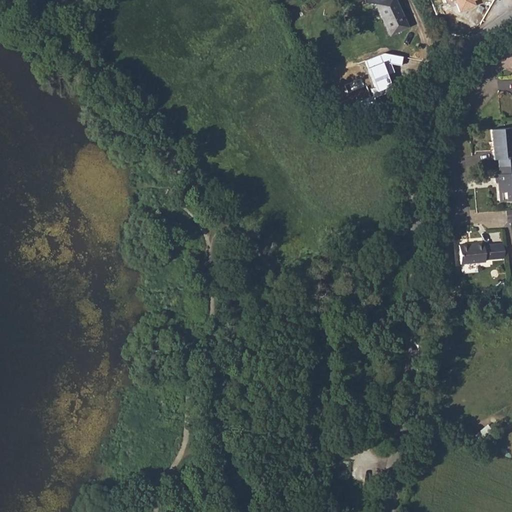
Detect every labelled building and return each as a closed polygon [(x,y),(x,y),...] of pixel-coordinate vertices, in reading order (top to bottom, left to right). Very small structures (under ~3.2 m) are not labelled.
[(398,0),(379,0),(377,1),(391,34),(410,26),(398,0)] [(445,0),(447,2),(451,0),(455,0),(460,11),(477,4),(475,0),(445,0)] [(388,90),(394,87),(389,75),(396,73),(392,64),(403,66),(404,56),(385,53),(365,60),(375,87),(371,88),(375,100),(390,95),(388,90)] [(492,160),(496,159),(511,158),(511,157),(511,142),(511,129),(489,131),(492,160)] [(511,163),(511,158),(496,159),(496,167),(511,165),(511,163)] [(511,165),(496,167),(497,174),(511,172),(511,165)] [(511,172),(497,174),(493,175),(494,183),(497,183),(498,190),(496,191),(497,201),(511,199),(511,172)] [(482,243),(458,245),(459,263),(461,263),(462,273),(477,272),(476,262),(484,261),(484,260),(492,259),(490,244),(482,245),(482,243)] [(502,243),(490,244),(492,259),(504,258),(502,243)] [(444,298),(437,299),(438,307),(445,306),(444,298)]
